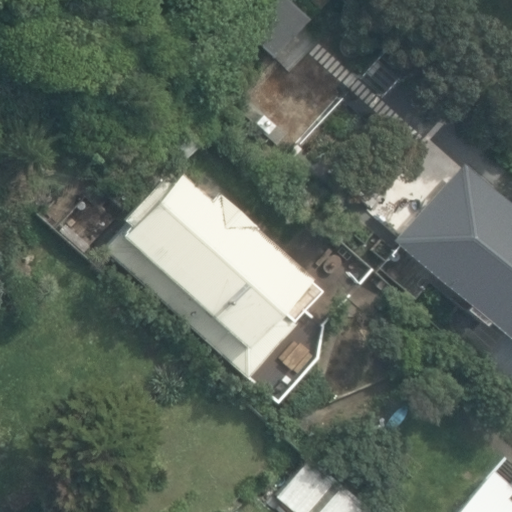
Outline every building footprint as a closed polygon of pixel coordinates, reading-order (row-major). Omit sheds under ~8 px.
[(260,0),(229,32),(262,64),(306,18),(286,0),(260,0)] [(252,83),(216,126),(277,178),(313,136),(252,83)] [(449,342),(511,397),(511,209),(459,162),(389,240),(478,319),(469,329),(464,325),(449,342)] [(95,246),(242,377),(309,303),(161,171),(95,246)] [(71,214),(57,232),(82,252),(96,234),(71,214)] [(275,498),(291,511),(365,511),(305,462),(275,498)] [(458,511),(511,511),(511,505),(504,499),(511,489),(511,488),(492,471),(458,511)]
